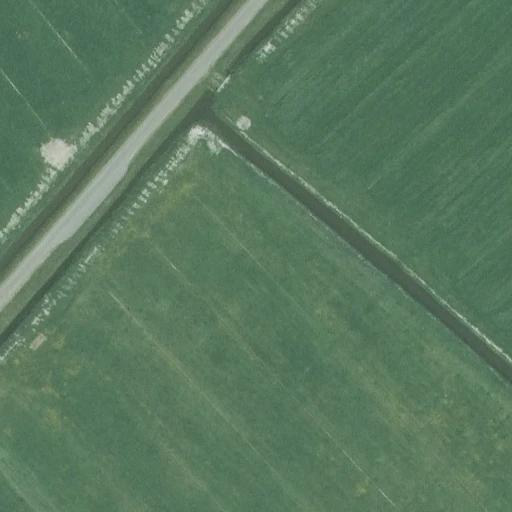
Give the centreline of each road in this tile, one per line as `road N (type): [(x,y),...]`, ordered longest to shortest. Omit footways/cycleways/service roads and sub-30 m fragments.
road 1 (unclassified): [(0,298),(256,0)]
road 2 (track): [(0,229),(194,0)]
